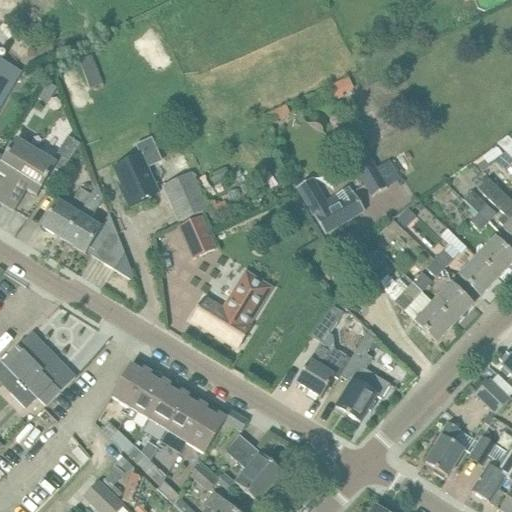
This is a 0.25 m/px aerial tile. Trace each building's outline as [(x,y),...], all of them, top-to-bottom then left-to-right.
[(78,61),(88,90),(102,85),(92,56),(78,61)] [(0,109),(22,73),(0,60),(0,156),(0,155),(0,109)] [(328,87),(336,102),(344,97),(343,94),(354,88),(348,77),(328,87)] [(273,112),(264,116),(268,124),(277,119),(273,112)] [(36,152),(4,205),(14,212),(27,191),(37,198),(43,187),(49,190),(80,145),(69,138),(54,163),(36,152)] [(507,154),(511,158),(511,142),(507,138),(497,145),(506,154),(507,154)] [(141,158),(113,170),(123,193),(121,194),(127,209),(157,197),(146,169),(161,162),(150,139),(136,146),(141,158)] [(0,189),(0,203),(4,205),(36,152),(16,140),(0,166),(0,174),(6,179),(0,189)] [(498,163),(511,175),(511,158),(507,154),(506,154),(498,163)] [(369,158),(353,168),(372,198),(401,181),(389,162),(376,169),(369,158)] [(209,175),(213,184),(229,177),(226,168),(209,175)] [(213,201),(205,205),(192,175),(164,188),(180,225),(209,212),(212,220),(229,212),(224,202),(216,206),(213,201)] [(496,224),(510,238),(511,239),(511,203),(488,180),(478,190),(504,216),(496,224)] [(327,203),(314,182),(298,191),(325,236),(365,212),(354,194),(353,195),(349,189),(327,203)] [(79,217),(63,241),(85,255),(91,246),(100,230),(89,223),(103,200),(98,186),(79,217)] [(74,199),(85,206),(91,197),(80,190),(74,199)] [(463,201),(478,215),(488,225),(496,216),(472,192),(463,201)] [(42,228),(63,241),(79,217),(58,203),(42,228)] [(407,214),(395,225),(404,233),(415,222),(407,214)] [(469,224),(479,234),(488,225),(478,215),(469,224)] [(201,219),(179,229),(193,260),(215,250),(201,219)] [(96,249),(91,257),(104,265),(119,241),(112,223),(96,249)] [(370,237),(364,241),(377,271),(390,258),(370,237)] [(496,240),(477,258),(499,279),(511,264),(511,255),(502,246),(496,240)] [(433,261),(444,270),(452,261),(442,252),(433,261)] [(459,277),(466,284),(481,297),(499,279),(477,258),(459,277)] [(425,270),(435,280),(444,270),(433,261),(425,270)] [(204,299),(191,320),(238,349),(251,328),(249,326),(271,289),(246,274),(245,275),(248,277),(226,312),(204,299)] [(413,283),(423,293),(432,284),(422,274),(413,283)] [(401,279),(386,294),(395,303),(404,312),(412,303),(403,295),(410,287),(401,279)] [(451,286),(433,305),(454,325),(472,306),(451,286)] [(412,303),(404,312),(437,344),(454,325),(433,305),(422,294),(418,298),(412,303)] [(343,315),(332,308),(311,337),(321,345),(343,315)] [(340,380),(341,379),(342,377),(352,383),(336,409),(360,424),(376,398),(381,401),(390,386),(366,371),(373,360),(366,356),(377,339),(369,332),(351,361),(339,380),(340,380)] [(46,349),(32,335),(18,349),(17,348),(15,350),(16,351),(0,366),(0,383),(26,410),(36,399),(45,408),(72,381),(63,372),(64,371),(44,351),(46,349)] [(335,377),(339,380),(351,361),(333,350),(330,354),(319,348),(310,362),(296,384),(321,400),(335,377)] [(511,356),(502,368),(511,377),(511,356)] [(111,399),(130,410),(150,378),(131,366),(111,399)] [(137,415),(148,422),(169,389),(150,378),(130,410),(126,417),(133,421),(137,415)] [(475,395),(496,415),(510,401),(489,381),(475,395)] [(148,422),(167,433),(187,401),(169,389),(148,422)] [(167,433),(186,445),(206,412),(187,401),(167,433)] [(206,412),(186,445),(205,456),(219,432),(225,423),(206,412)] [(227,420),(225,423),(242,433),(248,423),(231,413),(227,420)] [(101,431),(111,440),(118,432),(109,424),(101,431)] [(452,443),(459,431),(448,424),(432,449),(434,450),(425,464),(447,478),(464,451),(452,443)] [(111,440),(120,449),(127,456),(134,448),(118,432),(111,440)] [(235,484),(242,491),(257,504),(283,474),(240,437),(225,454),(246,471),(235,484)] [(482,439),(469,459),(482,468),(496,448),(482,439)] [(486,470),(471,493),(490,505),(506,479),(511,482),(511,479),(511,446),(507,455),(495,472),(487,467),(486,470)] [(134,462),(143,471),(150,463),(141,454),(134,462)] [(96,481),(98,483),(83,499),(97,511),(118,511),(124,506),(118,500),(123,495),(114,487),(124,477),(125,478),(133,468),(119,455),(96,481)] [(143,471),(160,487),(163,482),(164,482),(166,478),(150,463),(143,471)] [(209,492),(218,483),(200,468),(192,477),(209,492)] [(225,474),(218,483),(217,483),(228,492),(235,483),(225,474)] [(121,502),(131,506),(139,479),(130,476),(121,502)] [(157,490),(174,506),(178,500),(180,497),(164,482),(163,482),(160,487),(157,490)] [(511,511),(511,494),(501,511),(511,511)] [(175,507),(180,511),(232,511),(224,505),(214,496),(204,507),(209,511),(192,511),(178,500),(174,506),(175,507)]
